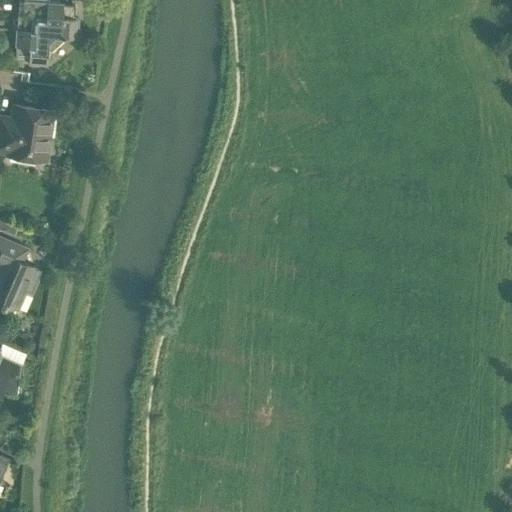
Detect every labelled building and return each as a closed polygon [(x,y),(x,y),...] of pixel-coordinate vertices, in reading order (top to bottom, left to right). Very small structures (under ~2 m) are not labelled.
[(23,0),(23,2),(19,1),(17,29),(16,29),(14,45),(16,46),(15,58),(28,58),(28,63),(47,64),(48,50),(52,50),(62,41),(63,37),(78,38),(79,18),(74,18),(75,5),(63,4),(63,3),(48,2),(48,0),(23,0)] [(52,110),(15,104),(13,118),(0,116),(0,149),(7,151),(7,154),(40,159),(43,140),(48,140),(52,110)] [(9,220),(0,217),(0,227),(5,230),(9,220)] [(0,300),(17,308),(35,266),(22,261),(28,248),(0,236),(0,300)] [(0,339),(7,343),(13,330),(0,324),(0,339)] [(0,395),(2,393),(17,395),(21,363),(1,354),(0,357),(0,395)]
